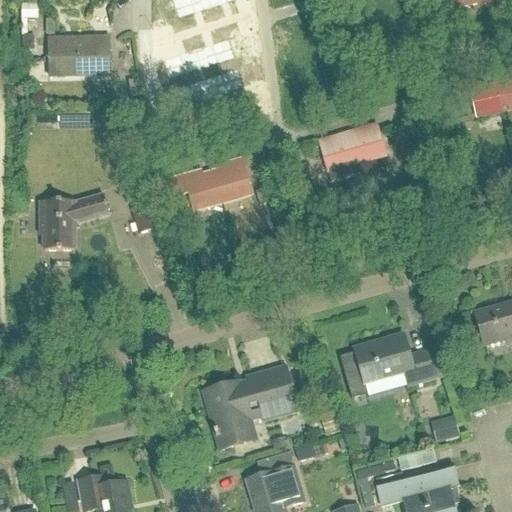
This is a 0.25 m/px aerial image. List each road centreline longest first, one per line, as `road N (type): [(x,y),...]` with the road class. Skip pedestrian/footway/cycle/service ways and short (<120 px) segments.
road 1 (unclassified): [(511,246),(141,351)]
road 2 (residential): [(425,108),(298,141),(284,136),(273,120),(261,9)]
road 3 (residential): [(0,456),(143,424),(141,351)]
road 4 (unclassified): [(141,351),(2,392)]
